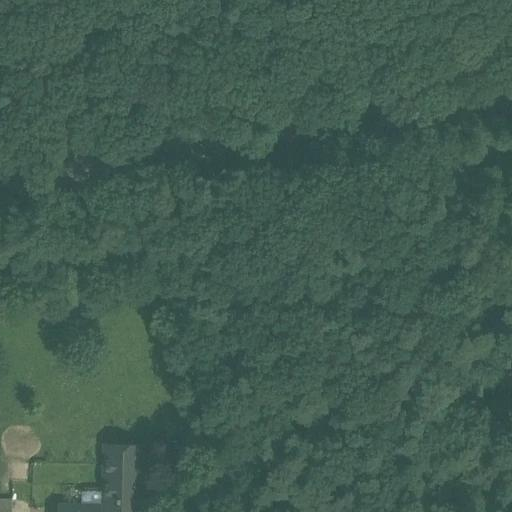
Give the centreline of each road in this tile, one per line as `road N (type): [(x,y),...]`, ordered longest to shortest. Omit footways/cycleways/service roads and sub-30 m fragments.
road 1 (unclassified): [(0,187),(511,94)]
road 2 (track): [(129,162),(203,371),(216,453),(204,511)]
road 3 (unknown): [(85,171),(24,0)]
